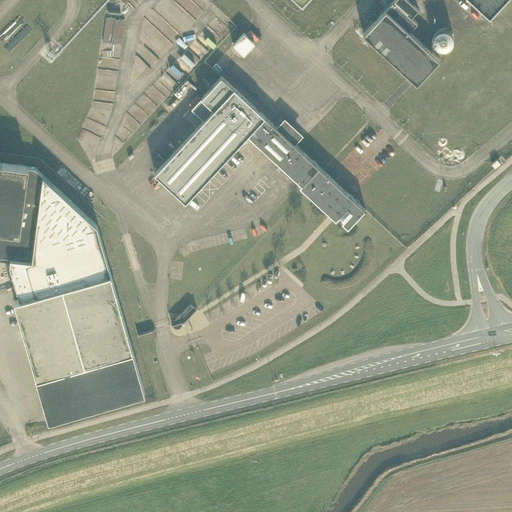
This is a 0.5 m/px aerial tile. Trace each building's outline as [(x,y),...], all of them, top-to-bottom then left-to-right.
[(122,0),(122,1),(137,10),(143,0),(122,0)] [(416,83),(439,59),(409,31),(417,23),(411,17),(418,9),(408,0),(393,0),(363,34),(416,83)] [(505,0),(474,0),(491,15),(505,0)] [(171,48),(187,31),(173,18),(157,35),(171,48)] [(433,40),(433,42),(434,43),(435,45),(436,46),(437,47),(439,48),(441,49),(443,49),(444,49),(446,48),(448,48),(449,46),(451,45),(452,44),(452,42),(453,40),(453,38),(452,36),(452,35),(451,33),(450,31),(448,30),(446,29),(445,29),(443,29),(441,29),(439,29),(437,30),(436,31),(435,33),(434,34),(433,36),(433,38),(433,40)] [(254,43),(244,33),(232,45),(243,55),(254,43)] [(348,227),(365,209),(221,76),(201,98),(213,109),(155,172),(185,201),(248,134),(301,184),(299,186),(330,214),(333,210),(344,219),(341,221),(348,227)] [(495,168),(500,163),(497,159),(491,164),(495,168)] [(35,167),(0,162),(0,260),(10,262),(10,263),(20,298),(14,299),(36,378),(48,420),(145,393),(97,225),(35,167)] [(181,323),(181,322),(185,321),(196,309),(190,303),(174,321),(173,321),(173,322),(173,323),(173,324),(171,324),(172,325),(174,324),(174,325),(175,326),(176,326),(177,327),(178,327),(179,326),(180,325),(180,324),(181,324),(181,323)]
